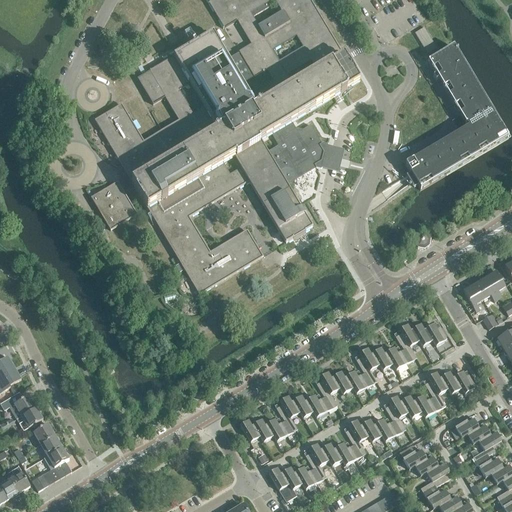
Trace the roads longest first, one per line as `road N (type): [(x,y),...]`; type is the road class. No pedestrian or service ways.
road 1 (residential): [(248,485),(474,344)]
road 2 (secondary): [(204,418),(386,302)]
road 3 (residential): [(0,306),(24,332),(104,476)]
road 4 (residential): [(478,511),(437,435),(505,394)]
